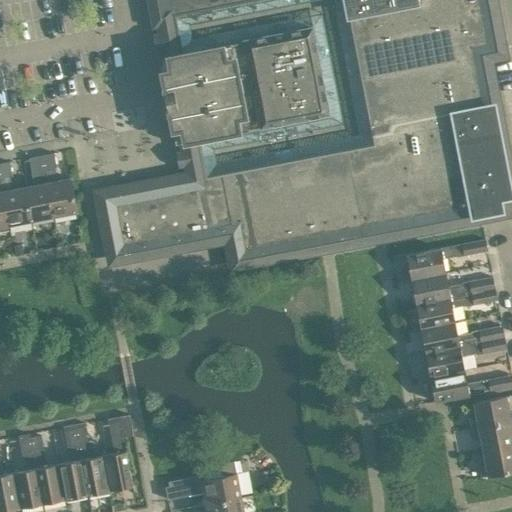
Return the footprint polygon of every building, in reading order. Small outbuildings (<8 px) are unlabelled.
[(209,0),(157,0),(160,16),(167,15),(210,7),(209,0)] [(346,0),(349,11),(407,0),(346,0)] [(407,0),(349,11),(352,31),(490,5),(489,0),(407,0)] [(490,5),(352,31),(361,74),(380,70),(483,51),(498,48),(490,5)] [(174,50),(167,52),(184,138),(191,137),(329,110),(312,23),(174,50)] [(380,70),(361,74),(372,132),(392,129),(391,124),(394,120),(493,102),(483,51),(380,70)] [(222,170),(199,175),(210,234),(232,230),(237,257),(343,236),(500,206),(498,194),(511,191),(493,102),(394,120),(391,124),(392,129),(372,132),(373,141),(295,156),(239,167),(222,170)] [(54,150),(42,152),(55,214),(78,209),(71,174),(70,174),(58,177),(56,164),(57,163),(54,150)] [(37,181),(25,184),(32,218),(55,214),(42,152),(30,155),(33,168),(35,168),(37,181)] [(10,159),(0,161),(0,173),(10,223),(32,218),(25,184),(14,186),(11,173),(13,172),(10,159)] [(0,224),(10,223),(0,173),(0,224)] [(191,176),(176,179),(188,239),(210,234),(199,175),(198,175),(191,176)] [(151,184),(104,193),(116,252),(163,243),(188,239),(176,179),(151,184)] [(485,236),(407,251),(412,276),(446,270),(443,256),(457,253),(457,254),(488,248),(485,236)] [(22,241),(14,243),(16,253),(24,251),(22,241)] [(446,270),(412,276),(417,300),(495,285),(493,273),(462,279),(462,281),(448,284),(446,270)] [(495,285),(417,300),(421,325),(455,318),(452,305),(466,302),(466,303),(497,297),(495,285)] [(455,318),(421,325),(426,349),(505,334),(502,322),(471,328),(472,330),(457,332),(455,318)] [(505,334),(426,349),(431,374),(464,367),(462,353),(476,350),(476,352),(507,346),(505,334)] [(464,367),(431,374),(436,398),(511,383),(511,372),(511,371),(481,377),(467,380),(464,367)] [(477,413),(471,415),(472,425),(511,417),(506,393),(474,399),(477,413)] [(115,450),(103,452),(110,487),(133,482),(126,448),(124,434),(134,432),(130,411),(109,416),(115,450)] [(511,417),(472,425),(474,435),(481,434),(483,448),(511,442),(511,417)] [(85,420),(74,422),(88,491),(110,487),(103,452),(103,448),(97,449),(94,447),(92,440),(90,438),(89,439),(85,420)] [(70,458),(59,460),(65,495),(88,491),(74,422),(63,424),(64,428),(67,444),(68,444),(70,458)] [(26,467),(14,469),(21,504),(43,500),(30,435),(30,431),(20,432),(19,433),(19,437),(23,453),(26,467)] [(31,434),(30,435),(43,500),(65,495),(59,460),(47,463),(44,449),(45,449),(41,432),(31,434)] [(486,462),(480,463),(482,473),(511,467),(511,442),(483,448),(486,462)] [(170,483),(166,484),(166,485),(168,496),(189,492),(203,489),(205,501),(241,494),(236,470),(234,458),(202,464),(204,471),(169,478),(170,483)] [(0,507),(21,504),(14,469),(2,471),(0,460),(0,507)] [(244,511),(241,494),(205,501),(207,511),(244,511)]
